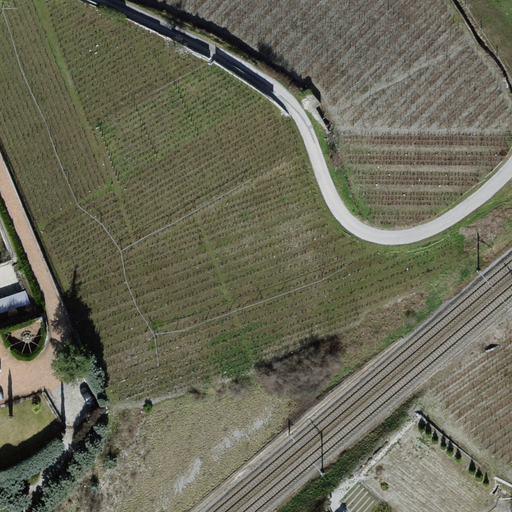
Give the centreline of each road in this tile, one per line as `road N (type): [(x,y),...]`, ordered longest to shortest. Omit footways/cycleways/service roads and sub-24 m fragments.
road 1 (unclassified): [(104,0),(222,58),(286,111),(343,217),(375,242),(440,232),(511,171)]
road 2 (unknown): [(0,180),(55,337),(50,354),(14,375)]
